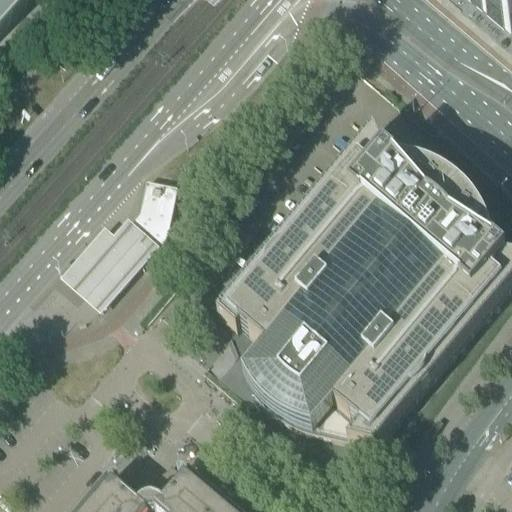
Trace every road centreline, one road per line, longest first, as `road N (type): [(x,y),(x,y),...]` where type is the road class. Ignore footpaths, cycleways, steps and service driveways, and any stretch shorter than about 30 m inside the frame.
road 1 (secondary): [(0,316),(275,12)]
road 2 (secondary): [(275,12),(314,11),(364,24),(511,145)]
road 3 (secondary): [(104,80),(0,197)]
road 4 (secondary): [(511,95),(399,0)]
road 5 (tertiary): [(432,511),(511,397)]
road 6 (residential): [(190,429),(188,392),(150,361),(135,364),(114,388)]
road 7 (residential): [(292,511),(190,429)]
